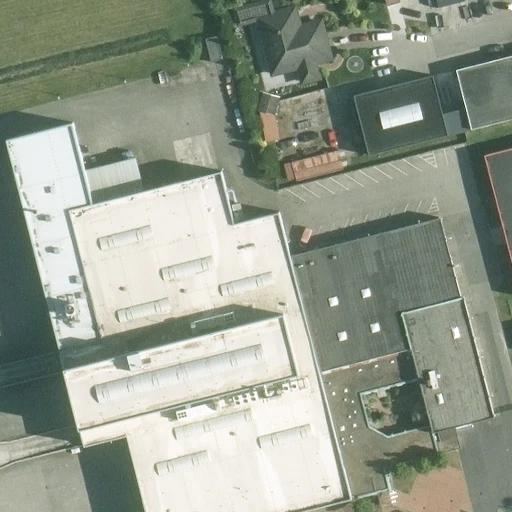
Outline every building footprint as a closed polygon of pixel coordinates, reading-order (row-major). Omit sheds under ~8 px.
[(272,3),(233,12),(239,32),(257,27),(271,83),(294,77),(297,90),(326,84),(321,67),(335,64),(323,19),(303,23),(298,7),(273,12),(272,3)] [(511,58),(456,72),(473,133),(511,122),(511,58)] [(435,76),(358,95),(373,154),(450,135),(435,76)] [(283,139),(279,94),(263,95),(267,140),(283,139)] [(221,179),(89,211),(67,129),(2,144),(61,380),(54,382),(72,454),(124,440),(142,511),(333,511),(383,499),(377,477),(440,461),(434,445),(495,430),(438,223),(287,262),(277,221),(234,232),(221,179)] [(459,159),(466,153),(457,143),(443,155),(453,166),(460,160),(459,159)] [(294,161),(299,180),(346,168),(341,149),(294,161)]
